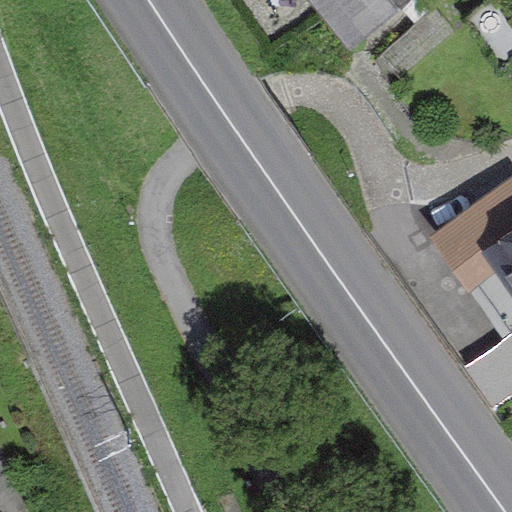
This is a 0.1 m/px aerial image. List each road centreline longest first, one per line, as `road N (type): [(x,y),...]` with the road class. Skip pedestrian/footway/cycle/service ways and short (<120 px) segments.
road 1 (primary): [(138,0),(501,511)]
road 2 (residential): [(511,164),(462,184),(404,177),(315,85)]
